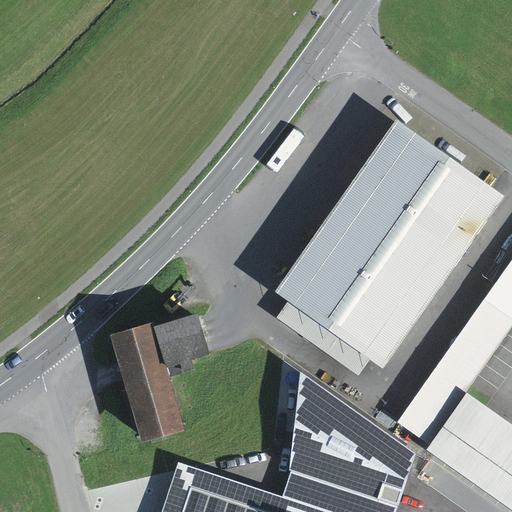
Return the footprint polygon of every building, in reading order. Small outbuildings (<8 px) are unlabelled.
[(503,187),(397,111),(275,281),(381,356),(503,187)] [(511,329),(511,270),(401,429),(428,448),(511,329)] [(198,313),(112,337),(142,443),(163,437),(185,431),(167,365),(209,353),(198,313)] [(291,471),(283,497),(328,511),(396,511),(416,454),(301,372),(289,470),(291,471)] [(511,511),(511,435),(467,404),(430,455),(511,511)] [(328,511),(283,497),(178,462),(161,511),(328,511)]
